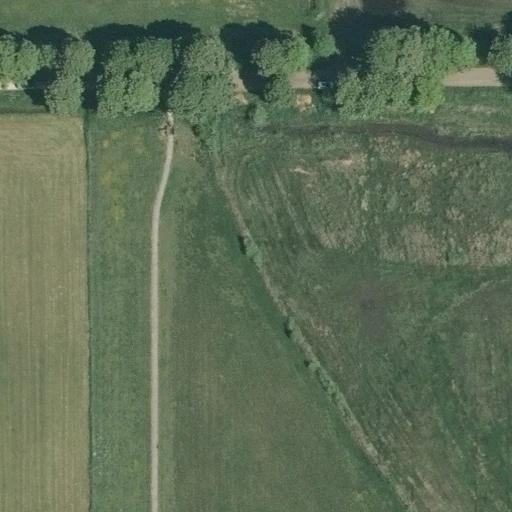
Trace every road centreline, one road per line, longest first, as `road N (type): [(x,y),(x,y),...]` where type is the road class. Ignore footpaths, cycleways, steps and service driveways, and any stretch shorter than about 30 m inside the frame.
road 1 (track): [(511,77),(166,76)]
road 2 (track): [(166,76),(0,76)]
